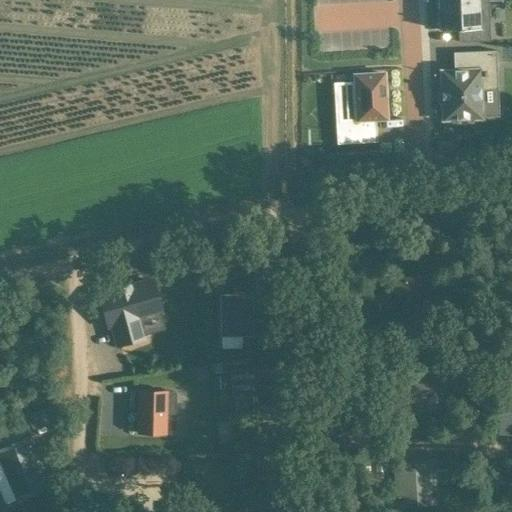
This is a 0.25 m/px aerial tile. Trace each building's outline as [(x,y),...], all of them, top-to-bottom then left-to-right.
[(490,40),(488,1),(439,4),(440,29),(458,29),(459,42),(490,40)] [(442,88),(440,88),(441,91),(442,91),(442,98),(441,99),(441,101),(443,101),(443,119),(453,118),(453,122),(472,121),(472,117),(481,117),(480,99),(484,98),(484,88),(498,88),(496,50),(453,52),(454,70),(441,71),(442,88)] [(377,141),(376,118),(386,117),(383,73),(355,75),(355,81),(337,82),(338,104),(346,104),(348,126),(336,126),(337,143),(377,141)] [(249,246),(237,248),(240,259),(251,256),(249,246)] [(402,308),(436,292),(426,269),(390,285),(402,308)] [(153,280),(102,290),(109,320),(113,319),(117,339),(141,334),(135,308),(158,303),(153,280)] [(252,294),(220,294),(221,336),(253,336),(252,294)] [(459,299),(444,305),(445,309),(450,319),(465,313),(459,299)] [(435,406),(434,386),(433,369),(394,372),(396,409),(435,406)] [(280,370),(231,370),(231,395),(256,395),(256,420),(281,420),(280,370)] [(224,376),(214,376),(215,390),(225,389),(224,376)] [(483,405),(484,385),(484,380),(472,379),(471,404),(483,405)] [(139,391),(140,433),(168,433),(168,432),(177,432),(176,391),(167,391),(167,390),(139,391)] [(511,421),(511,401),(502,401),(501,430),(511,431),(511,421)] [(47,486),(40,469),(20,425),(18,421),(0,428),(0,440),(3,448),(9,446),(14,457),(0,463),(16,499),(47,486)] [(421,505),(435,504),(432,464),(396,466),(398,494),(396,494),(396,499),(420,497),(421,505)]
